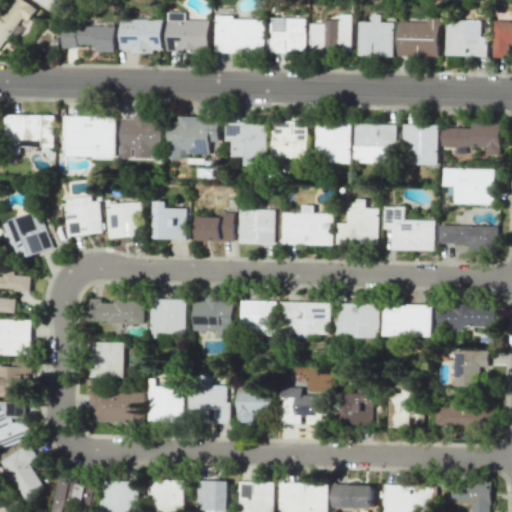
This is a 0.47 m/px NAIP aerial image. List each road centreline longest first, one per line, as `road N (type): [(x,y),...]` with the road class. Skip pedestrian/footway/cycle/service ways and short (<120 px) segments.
road 1 (residential): [(511,275),(94,260),(60,284),(56,310),(57,433),(67,445),(511,457)]
road 2 (residential): [(511,91),(0,76)]
